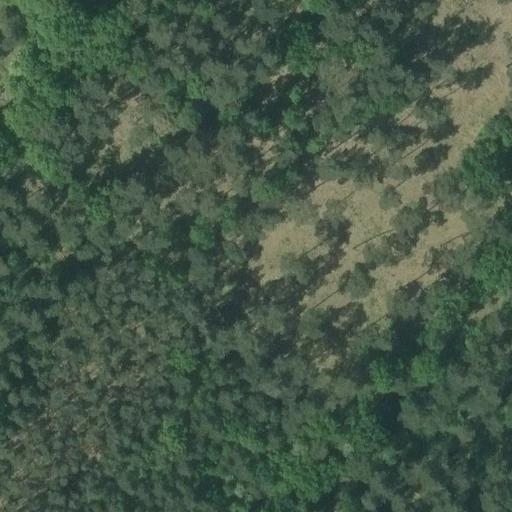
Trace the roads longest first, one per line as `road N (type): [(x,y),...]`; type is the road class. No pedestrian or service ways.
road 1 (track): [(277,511),(511,255)]
road 2 (track): [(0,116),(129,0)]
